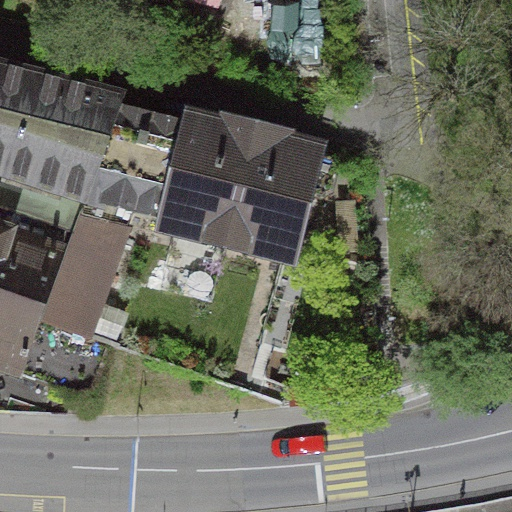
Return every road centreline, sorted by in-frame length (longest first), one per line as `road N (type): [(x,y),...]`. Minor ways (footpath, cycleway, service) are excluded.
road 1 (residential): [(394,0),(404,107),(391,130),(366,140),(0,47)]
road 2 (secondary): [(511,428),(254,468),(0,464)]
